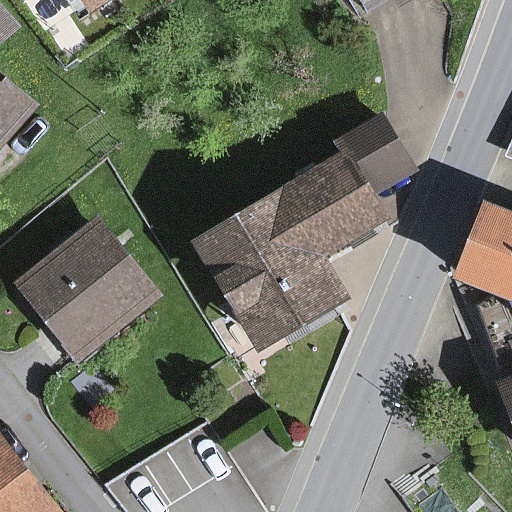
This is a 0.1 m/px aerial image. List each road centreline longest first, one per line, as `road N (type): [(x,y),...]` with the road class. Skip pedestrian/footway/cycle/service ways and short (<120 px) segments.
road 1 (residential): [(324,511),(511,49)]
road 2 (residential): [(97,511),(0,365)]
